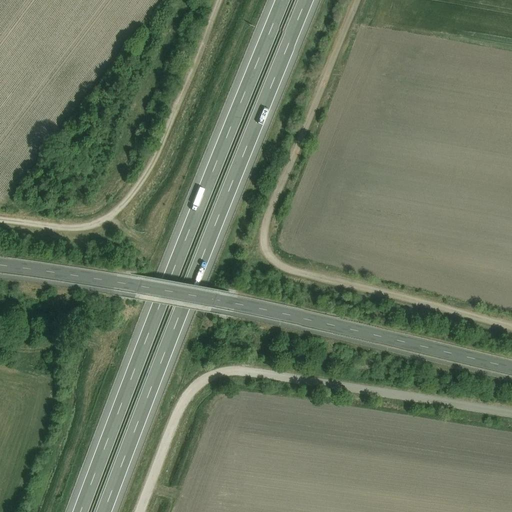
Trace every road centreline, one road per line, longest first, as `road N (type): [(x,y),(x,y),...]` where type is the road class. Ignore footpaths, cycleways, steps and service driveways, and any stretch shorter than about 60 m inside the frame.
road 1 (motorway): [(104,511),(307,0)]
road 2 (motorway): [(285,0),(83,511)]
road 3 (track): [(359,0),(267,218),(265,250),(287,271),(511,328)]
road 4 (tertiary): [(0,267),(237,305),(511,367)]
road 5 (track): [(511,413),(235,370),(204,380),(178,412),(142,511)]
road 6 (track): [(222,0),(159,157),(112,222),(71,228),(0,220)]
